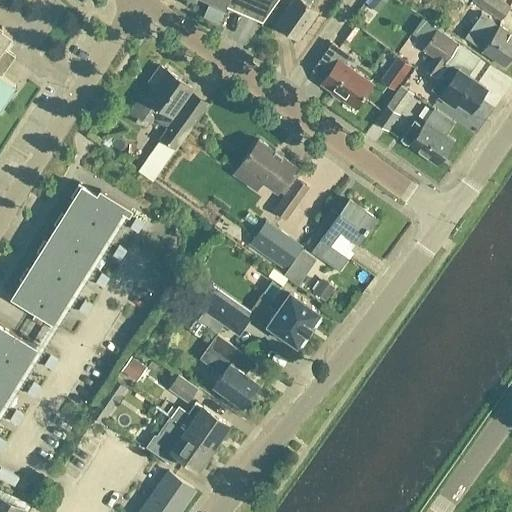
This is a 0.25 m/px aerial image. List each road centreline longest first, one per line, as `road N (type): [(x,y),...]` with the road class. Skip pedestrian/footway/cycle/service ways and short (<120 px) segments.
road 1 (residential): [(447,220),(138,0)]
road 2 (residential): [(219,511),(447,220)]
road 3 (residential): [(0,221),(138,0)]
road 4 (tertiary): [(441,511),(511,411)]
